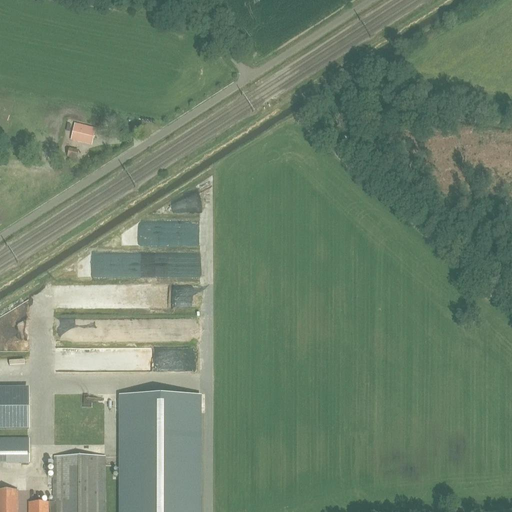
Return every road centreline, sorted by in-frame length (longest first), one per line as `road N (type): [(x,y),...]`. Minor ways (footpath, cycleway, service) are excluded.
road 1 (unclassified): [(0,237),(252,76)]
road 2 (unknown): [(213,511),(210,376),(194,368),(49,374)]
road 3 (unclassified): [(511,307),(300,120)]
road 4 (unclassified): [(252,76),(370,0)]
